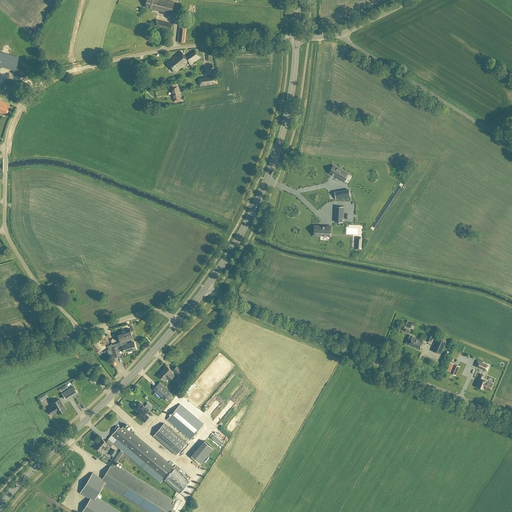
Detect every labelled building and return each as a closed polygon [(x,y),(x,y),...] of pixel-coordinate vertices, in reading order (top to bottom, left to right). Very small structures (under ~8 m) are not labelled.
[(147,0),(145,7),(156,10),(171,14),(174,2),(165,0),(147,0)] [(156,20),(154,30),(163,32),(163,29),(172,32),(174,24),(156,20)] [(185,43),(187,27),(179,26),(177,42),(185,43)] [(188,62),(190,65),(200,57),(196,51),(186,58),(181,51),(167,63),(174,73),(188,62)] [(216,76),(199,79),(200,87),(218,84),(216,76)] [(175,103),(181,101),(177,86),(171,88),(175,103)] [(0,112),(6,115),(10,106),(5,104),(5,103),(3,102),(4,102),(0,99),(0,112)] [(333,166),(329,173),(332,175),(334,176),(333,176),(334,176),(340,179),(344,181),(348,175),(344,173),(333,166)] [(349,190),(335,192),(336,199),(350,197),(349,190)] [(315,226),(314,236),(320,236),(320,234),(330,235),(331,227),(325,226),(323,226),(315,226)] [(57,292),(65,289),(62,282),(54,285),(57,292)] [(109,338),(112,345),(121,342),(121,344),(127,343),(126,341),(133,339),(130,329),(118,333),(119,338),(116,339),(115,336),(109,338)] [(419,350),(423,341),(412,337),(408,345),(419,350)] [(446,341),(438,338),(432,351),(440,354),(446,341)] [(97,353),(101,350),(96,342),(91,346),(97,353)] [(127,343),(121,344),(122,347),(123,346),(125,353),(136,349),(134,342),(127,345),(127,343)] [(118,347),(112,349),(114,358),(121,356),(118,347)] [(475,366),(480,368),(487,371),(489,366),(482,363),(477,361),(475,366)] [(459,367),(451,363),(447,370),(451,372),(450,373),(456,375),(459,367)] [(159,376),(165,381),(167,378),(170,381),(174,376),(171,373),(173,372),(167,366),(163,370),(164,370),(159,376)] [(179,376),(182,372),(177,367),(173,370),(179,376)] [(491,390),(493,384),(487,382),(488,381),(483,379),(484,376),(481,374),(479,379),(480,380),(477,387),(484,390),(484,388),(491,390)] [(164,400),(171,393),(160,383),(153,390),(164,400)] [(71,395),(77,392),(73,386),(68,390),(62,393),(65,399),(71,395)] [(52,404),(53,406),(55,404),(59,411),(57,413),(58,414),(65,410),(59,399),(52,404)] [(140,414),(137,417),(144,423),(148,418),(144,415),(149,410),(140,402),(134,409),(140,414)] [(55,404),(53,406),(48,409),(52,415),(57,413),(59,411),(55,404)] [(190,440),(204,424),(181,405),(167,420),(190,440)] [(187,444),(164,424),(153,436),(176,456),(187,444)] [(162,482),(174,468),(172,466),(174,464),(171,462),(169,464),(124,426),(122,429),(119,427),(109,440),(114,444),(116,442),(122,448),(110,467),(103,479),(93,473),(80,493),(90,499),(82,511),(118,511),(96,498),(106,482),(107,482),(105,486),(146,511),(170,511),(174,506),(170,504),(172,500),(115,465),(125,450),(162,482)] [(110,446),(111,447),(113,444),(108,440),(106,443),(102,439),(95,447),(101,452),(103,449),(106,451),(110,446)] [(204,441),(191,456),(201,464),(214,449),(204,441)] [(189,483),(174,470),(165,481),(180,494),(189,483)]
